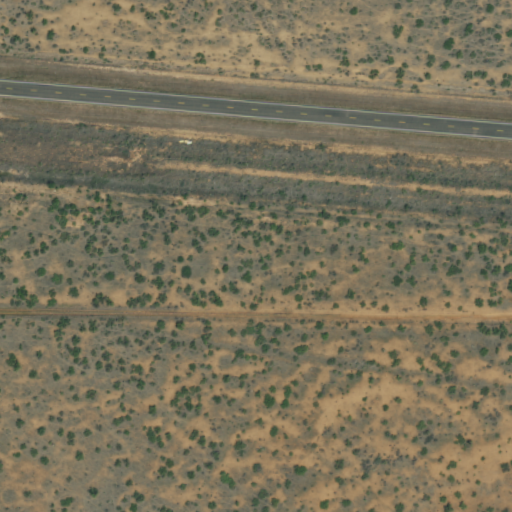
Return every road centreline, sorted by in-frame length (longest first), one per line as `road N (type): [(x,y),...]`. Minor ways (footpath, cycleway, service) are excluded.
road 1 (residential): [(511,425),(0,335)]
road 2 (secondary): [(511,128),(0,86)]
